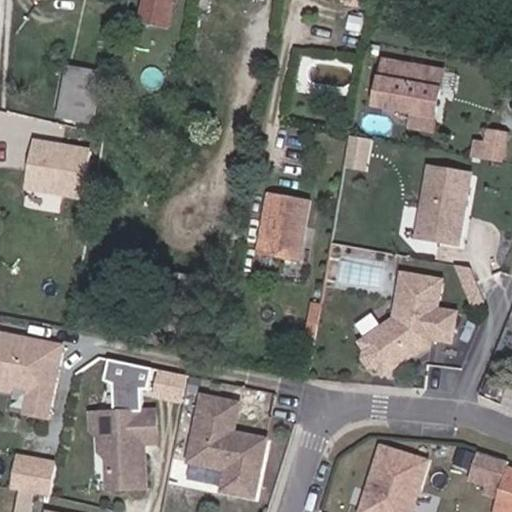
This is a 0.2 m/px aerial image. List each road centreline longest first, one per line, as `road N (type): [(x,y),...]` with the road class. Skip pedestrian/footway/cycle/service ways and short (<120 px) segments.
road 1 (residential): [(511,431),(472,415),(325,405),(288,511)]
road 2 (unknown): [(290,0),(218,250)]
